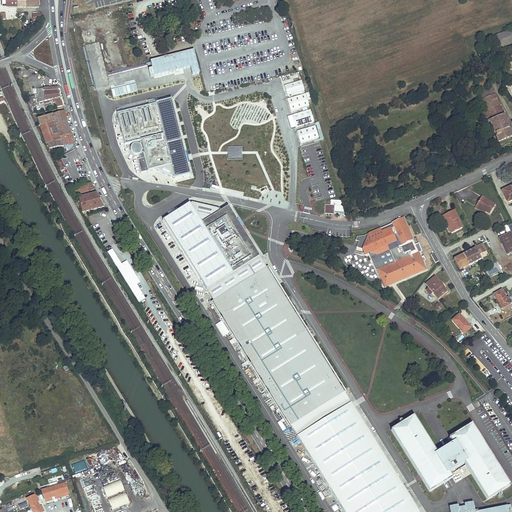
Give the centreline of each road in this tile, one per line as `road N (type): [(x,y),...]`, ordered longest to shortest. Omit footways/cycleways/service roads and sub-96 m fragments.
road 1 (primary): [(83,132),(119,213),(305,511)]
road 2 (unclassified): [(511,354),(460,290),(421,206)]
road 3 (primary): [(83,132),(62,0)]
